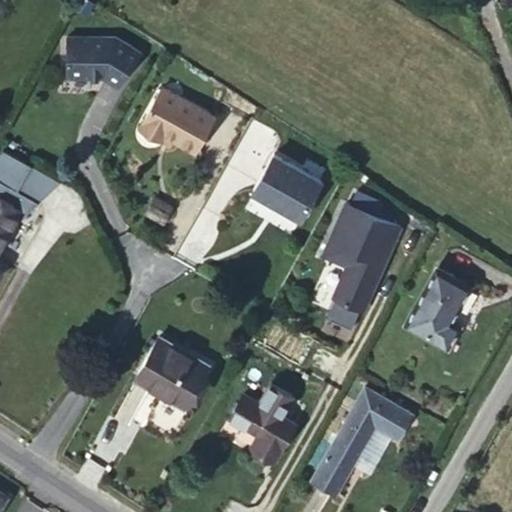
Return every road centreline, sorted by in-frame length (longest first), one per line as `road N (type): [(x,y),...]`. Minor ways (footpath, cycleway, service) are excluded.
road 1 (residential): [(424,511),(511,358),(511,74),(485,0)]
road 2 (residential): [(25,471),(151,264)]
